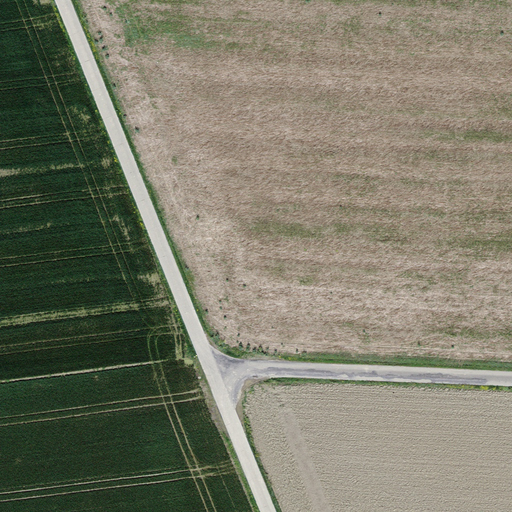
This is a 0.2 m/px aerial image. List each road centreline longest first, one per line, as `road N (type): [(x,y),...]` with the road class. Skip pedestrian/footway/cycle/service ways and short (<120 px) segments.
road 1 (unclassified): [(274,511),(67,0)]
road 2 (track): [(511,378),(219,372)]
